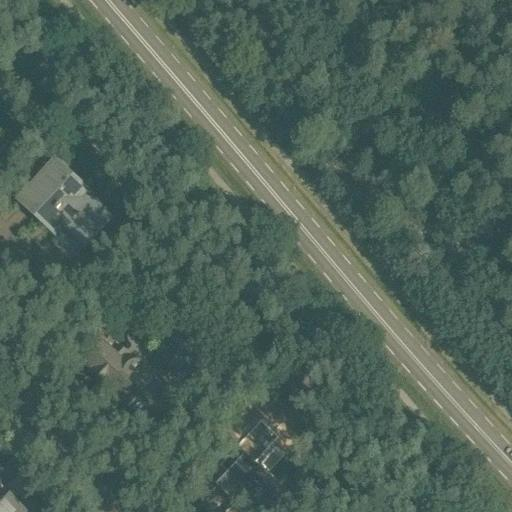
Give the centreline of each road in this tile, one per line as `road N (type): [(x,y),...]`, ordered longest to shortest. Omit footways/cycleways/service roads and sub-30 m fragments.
road 1 (secondary): [(511,465),(105,0)]
road 2 (unclassified): [(111,511),(0,403)]
